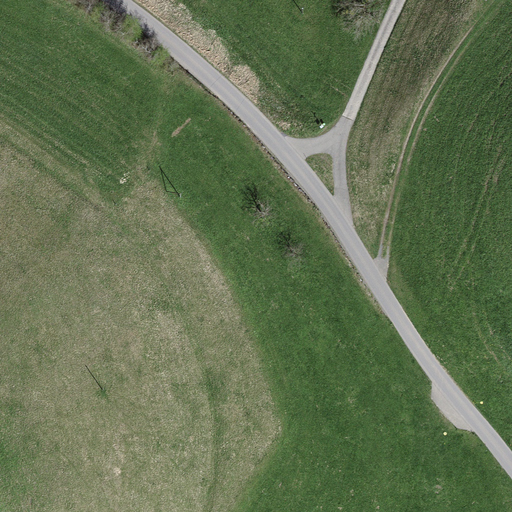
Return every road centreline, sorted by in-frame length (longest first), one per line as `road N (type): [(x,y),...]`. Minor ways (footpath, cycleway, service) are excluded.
road 1 (unclassified): [(115,0),(169,33),(319,197),(434,372),(511,468)]
road 2 (track): [(407,0),(319,197)]
